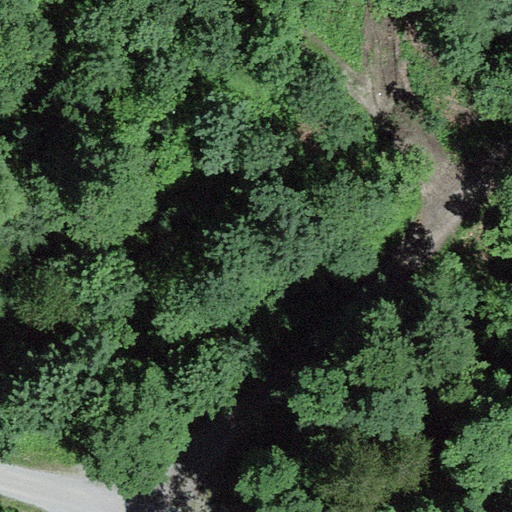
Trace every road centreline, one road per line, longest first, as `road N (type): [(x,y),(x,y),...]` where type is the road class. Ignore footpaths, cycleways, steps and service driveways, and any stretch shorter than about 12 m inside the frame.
road 1 (track): [(511,152),(222,431),(163,511)]
road 2 (track): [(139,511),(0,479)]
